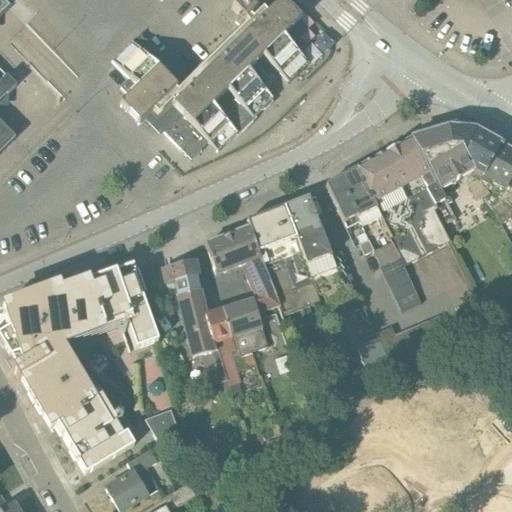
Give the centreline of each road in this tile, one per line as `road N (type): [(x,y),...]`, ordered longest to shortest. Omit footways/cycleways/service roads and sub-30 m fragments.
road 1 (residential): [(0,283),(326,140)]
road 2 (residential): [(64,511),(0,392)]
